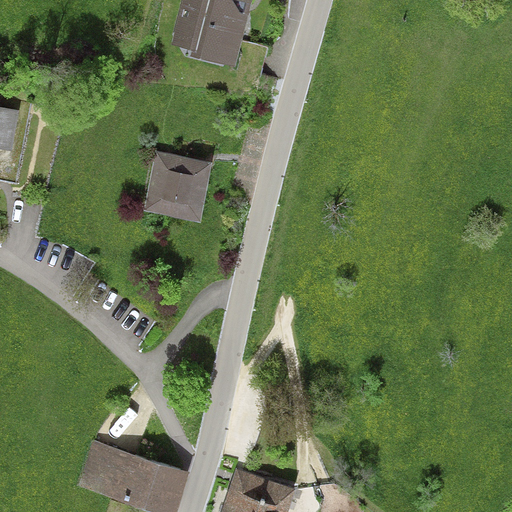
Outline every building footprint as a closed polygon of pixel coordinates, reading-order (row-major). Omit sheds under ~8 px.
[(253,0),(182,0),(168,50),(234,68),(253,0)] [(0,144),(9,146),(17,105),(0,102),(0,144)] [(210,159),(152,148),(141,208),(199,219),(210,159)] [(175,511),(188,468),(91,439),(77,486),(165,511),(175,511)] [(288,511),(297,484),(237,465),(222,511),(288,511)]
